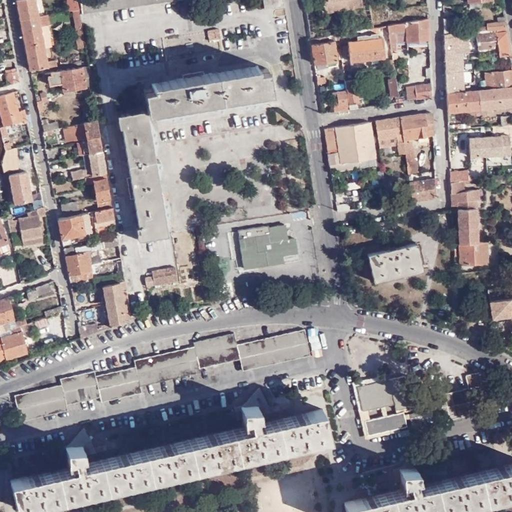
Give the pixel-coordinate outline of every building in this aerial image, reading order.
[(16,0),(20,17),(38,14),(35,0),(16,0)] [(172,0),(80,0),(82,13),(173,0),(172,0)] [(285,6),(283,0),(263,0),(264,8),(285,6)] [(356,0),(323,0),(325,11),(342,8),(341,2),(356,0)] [(361,0),(356,0),(341,2),(342,8),(363,5),(361,0)] [(367,0),(371,27),(378,26),(373,0),(367,0)] [(25,44),(43,41),(50,40),(47,23),(49,23),(47,13),(38,14),(20,17),(25,44)] [(443,16),(444,32),(460,31),(459,15),(443,16)] [(386,25),(387,30),(390,49),(396,49),(396,41),(428,40),(427,18),(386,25)] [(506,27),(505,20),(489,21),(489,28),(494,28),(506,27)] [(371,27),(369,28),(370,33),(387,30),(386,25),(378,26),(371,27)] [(221,38),(220,27),(208,29),(210,39),(221,38)] [(494,28),(489,28),(486,29),(474,30),(476,48),(497,46),(494,31),(494,28)] [(354,30),(337,33),(337,37),(339,48),(348,47),(350,60),(384,55),(381,36),(347,41),(347,38),(355,37),(354,30)] [(460,31),(461,51),(469,51),(468,37),(471,36),(470,30),(460,31)] [(444,32),(444,51),(461,51),(460,31),(444,32)] [(498,55),(511,54),(506,31),(494,31),(497,46),(498,55)] [(337,33),(309,38),(313,62),(336,59),(332,38),(337,37),(337,33)] [(78,49),(85,48),(83,36),(76,37),(78,49)] [(30,67),(56,63),(56,59),(46,60),(43,41),(25,44),(30,67)] [(444,51),(445,71),(461,69),(461,51),(444,51)] [(72,86),(91,83),(88,64),(52,70),(52,73),(46,74),(47,85),(61,82),(63,93),(73,91),(72,86)] [(139,88),(143,109),(146,109),(269,89),(266,67),(256,69),(256,65),(195,75),(150,83),(150,86),(139,88)] [(493,87),(511,85),(511,68),(492,70),(493,87)] [(18,79),(17,69),(5,71),(7,83),(18,79)] [(445,71),(446,91),(462,90),(461,69),(445,71)] [(491,87),(493,87),(492,70),(482,71),(482,86),(490,85),(491,87)] [(390,96),(398,95),(394,76),(387,78),(390,96)] [(318,77),(315,78),(316,80),(317,87),(324,86),(323,79),(318,80),(318,77)] [(345,89),(348,109),(356,108),(356,104),(358,104),(354,78),(344,80),(345,89)] [(415,97),(415,98),(430,96),(430,82),(414,84),(414,86),(415,97)] [(447,110),(511,104),(511,85),(493,87),(491,87),(462,90),(446,91),(447,100),(447,110)] [(408,98),(415,97),(414,86),(406,86),(408,98)] [(21,108),(16,89),(0,93),(0,111),(4,123),(23,118),(24,121),(27,120),(25,107),(21,108)] [(330,92),(333,111),(348,109),(345,89),(330,92)] [(146,109),(143,109),(117,113),(119,126),(121,125),(131,185),(138,225),(135,225),(137,239),(167,234),(146,109)] [(425,128),(432,127),(431,112),(399,117),(402,138),(425,134),(425,128)] [(399,153),(404,153),(402,138),(399,117),(375,120),(379,147),(397,144),(399,153)] [(79,136),(99,133),(97,118),(62,125),(65,139),(79,136)] [(41,122),(43,129),(55,126),(54,119),(41,122)] [(373,156),(369,120),(335,126),(336,139),(325,141),(329,163),(373,156)] [(497,129),(496,120),(485,122),(485,123),(474,123),(476,131),(486,131),(487,144),(501,142),(500,129),(497,129)] [(9,147),(4,123),(0,123),(0,127),(5,148),(9,147)] [(449,146),(456,146),(455,127),(448,127),(449,146)] [(87,152),(102,149),(99,133),(79,136),(80,138),(77,139),(78,144),(76,145),(78,153),(87,152)] [(9,147),(5,148),(1,160),(2,168),(18,166),(16,146),(9,147)] [(91,173),(105,170),(102,149),(87,152),(91,173)] [(375,165),(373,156),(329,163),(330,170),(357,167),(357,168),(375,165)] [(511,172),(511,168),(467,174),(466,167),(449,169),(450,180),(479,176),(511,172)] [(70,172),(71,178),(84,175),(86,174),(85,168),(70,172)] [(32,198),(27,170),(9,173),(13,201),(32,198)] [(97,208),(111,205),(105,170),(91,173),(86,174),(84,175),(85,182),(90,182),(97,208)] [(450,180),(451,204),(457,204),(459,264),(487,262),(485,240),(475,241),(474,199),(479,198),(478,188),(464,190),(464,182),(479,180),(479,176),(450,180)] [(435,196),(434,177),(408,180),(409,185),(411,199),(435,196)] [(403,200),(411,199),(409,185),(402,185),(403,200)] [(62,215),(78,212),(75,198),(59,201),(62,215)] [(45,212),(43,204),(26,210),(26,213),(33,212),(34,214),(37,214),(45,212)] [(106,217),(114,216),(112,205),(111,205),(97,208),(93,208),(95,219),(106,217)] [(57,216),(62,241),(91,235),(86,210),(78,212),(62,215),(57,216)] [(11,218),(10,215),(7,216),(9,229),(19,227),(22,243),(41,240),(37,214),(34,214),(11,218)] [(285,238),(283,224),(268,226),(267,225),(238,230),(239,237),(240,237),(244,267),(282,261),(281,254),(295,252),(293,238),(285,238)] [(64,253),(118,242),(117,236),(73,245),(73,244),(63,246),(64,253)] [(116,280),(124,278),(118,242),(64,253),(68,279),(91,274),(89,261),(99,259),(99,254),(114,251),(118,275),(116,275),(116,280)] [(373,280),(422,268),(416,242),(390,247),(367,252),(373,280)] [(176,280),(174,266),(150,270),(151,276),(153,284),(176,280)] [(511,275),(505,276),(506,284),(487,287),(491,316),(511,312),(511,275)] [(153,284),(151,276),(144,277),(145,286),(153,284)] [(130,317),(130,315),(130,309),(125,310),(124,304),(129,303),(124,278),(116,280),(101,283),(109,322),(109,324),(130,317)] [(48,290),(47,281),(33,286),(34,287),(35,295),(48,290)] [(27,298),(35,295),(34,287),(25,290),(27,298)] [(7,296),(0,298),(0,330),(23,323),(23,322),(22,319),(13,322),(7,296)] [(50,317),(63,312),(62,308),(58,310),(49,313),(50,317)] [(0,339),(5,359),(26,353),(20,327),(28,325),(28,321),(23,322),(23,323),(0,330),(0,339)] [(79,336),(109,324),(109,322),(96,324),(96,322),(77,325),(79,336)] [(133,364),(94,372),(93,368),(59,375),(60,383),(14,393),(19,419),(66,409),(65,403),(100,395),(100,399),(139,390),(138,383),(198,370),(198,366),(239,357),(241,368),(309,354),(303,327),(235,342),(233,331),(192,340),(193,344),(132,357),(133,364)] [(464,372),(466,385),(443,391),(442,388),(435,390),(436,396),(421,399),(423,409),(446,404),(449,418),(482,411),(476,383),(481,382),(478,369),(464,372)] [(396,403),(397,407),(413,403),(406,373),(356,384),(361,410),(396,403)] [(55,468),(9,479),(15,506),(328,434),(321,407),(256,422),(254,412),(266,409),(264,399),(236,406),(238,416),(241,416),(243,426),(234,428),(80,464),(77,453),(90,450),(87,438),(57,445),(61,459),(63,459),(65,466),(55,468)] [(407,426),(403,411),(364,419),(366,434),(407,426)] [(511,464),(414,488),(411,475),(425,472),(423,460),(391,467),(394,482),(398,481),(399,487),(391,489),(344,500),(346,511),(418,511),(511,490),(511,464)]
